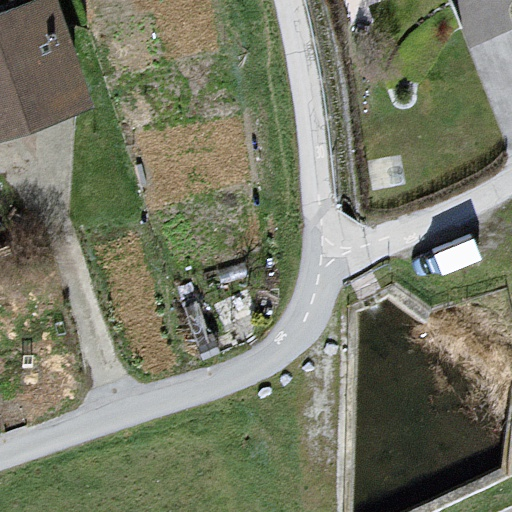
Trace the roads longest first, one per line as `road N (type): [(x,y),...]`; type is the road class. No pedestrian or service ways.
road 1 (residential): [(0,458),(200,392),(279,353),(309,311),(322,254)]
road 2 (residential): [(322,254),(304,79),(287,0)]
road 3 (residential): [(322,254),(440,217),(511,175)]
